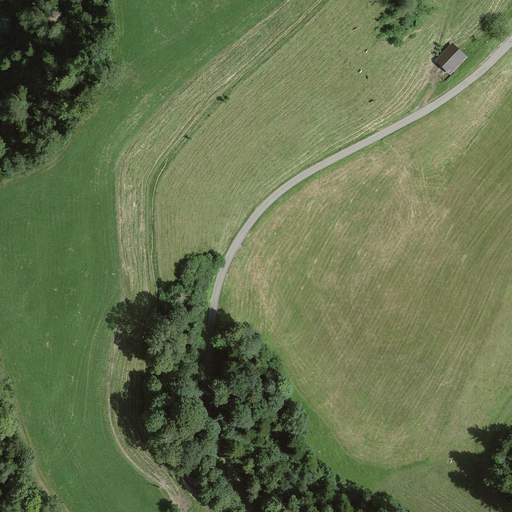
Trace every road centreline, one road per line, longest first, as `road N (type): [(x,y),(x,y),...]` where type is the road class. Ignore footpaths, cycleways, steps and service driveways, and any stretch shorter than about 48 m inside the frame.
road 1 (unclassified): [(511,39),(434,105),(296,179),(243,231),(213,308),(211,399),(221,447),(251,511)]
road 2 (track): [(225,511),(175,462),(148,419),(157,297),(153,186),(199,120),(322,0)]
